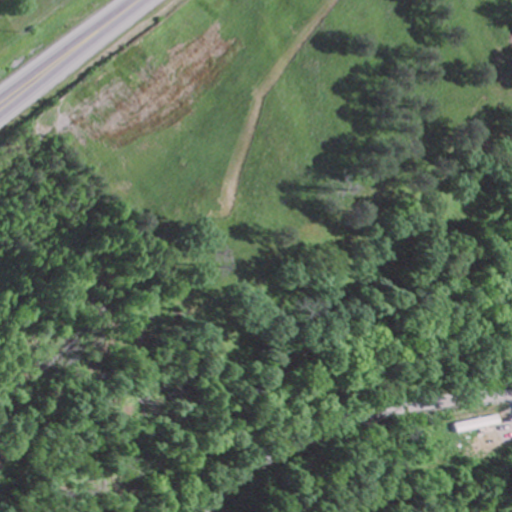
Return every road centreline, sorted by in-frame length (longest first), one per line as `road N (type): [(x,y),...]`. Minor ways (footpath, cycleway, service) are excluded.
road 1 (secondary): [(511,394),(370,413),(296,439),(253,463),(200,511)]
road 2 (trunk): [(0,113),(146,0)]
